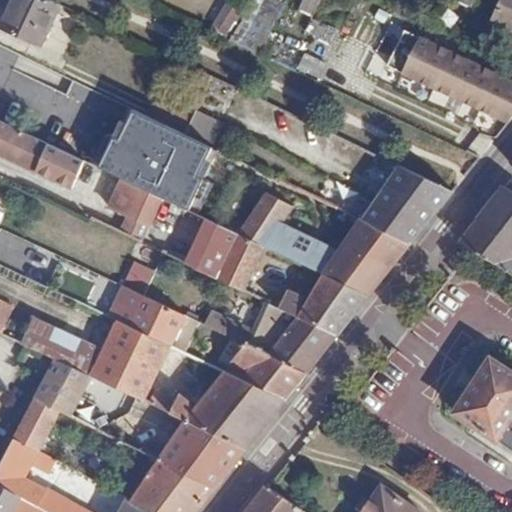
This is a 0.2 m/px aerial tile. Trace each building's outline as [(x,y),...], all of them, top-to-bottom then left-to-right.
[(44,0),(12,0),(0,28),(39,46),(57,6),(44,0)] [(226,0),(213,29),(229,37),(243,7),(228,0),(226,0)] [(302,0),(298,11),(312,17),(319,0),(302,0)] [(511,0),(504,0),(491,28),(511,38),(511,0)] [(418,70),(439,83),(459,53),(434,39),(418,70)] [(298,71),(324,80),(331,63),(304,53),(298,71)] [(511,119),(511,84),(459,53),(439,83),(507,125),(511,119)] [(209,145),(219,121),(196,112),(187,137),(209,145)] [(145,118),(116,180),(144,193),(171,206),(200,146),(179,136),(175,131),(145,118)] [(47,147),(0,124),(0,157),(36,175),(47,147)] [(312,128),(290,162),(314,173),(336,139),(312,128)] [(290,162),(275,182),(300,194),(314,173),(290,162)] [(400,171),(387,189),(437,214),(452,196),(400,171)] [(144,193),(116,180),(105,208),(132,221),(144,193)] [(387,189),(374,204),(426,229),(437,214),(387,189)] [(511,194),(503,190),(459,248),(511,280),(511,194)] [(328,281),(368,301),(412,247),(359,223),(356,221),(329,254),(274,227),(283,210),(255,197),(253,202),(243,197),(236,211),(247,216),(236,237),(238,238),(262,250),(328,281)] [(374,204),(359,223),(412,247),(426,229),(374,204)] [(218,282),(238,238),(236,237),(207,223),(186,267),(218,282)] [(242,294),(262,250),(238,238),(218,282),(242,294)] [(127,278),(147,288),(155,272),(135,262),(127,278)] [(277,310),(296,319),(337,339),(368,301),(328,281),(304,308),(284,297),(277,310)] [(119,325),(170,350),(185,319),(128,291),(113,323),(119,325)] [(203,327),(245,348),(306,378),(337,339),(296,319),(276,345),(210,314),(203,327)] [(188,425),(247,452),(286,404),(223,375),(198,407),(177,397),(173,405),(149,394),(170,350),(119,325),(93,379),(188,425)] [(245,348),(223,375),(286,404),(306,378),(245,348)] [(511,378),(488,364),(454,416),(511,453),(511,378)] [(188,425),(160,463),(214,492),(247,452),(188,425)] [(15,444),(0,476),(0,481),(51,511),(89,511),(56,492),(54,494),(30,481),(37,469),(61,483),(68,472),(42,458),(15,444)] [(160,463),(129,505),(141,511),(198,511),(214,492),(160,463)] [(50,511),(51,511),(0,481),(0,511),(50,511)] [(297,511),(267,490),(250,511),(297,511)] [(410,511),(380,490),(363,511),(410,511)]
